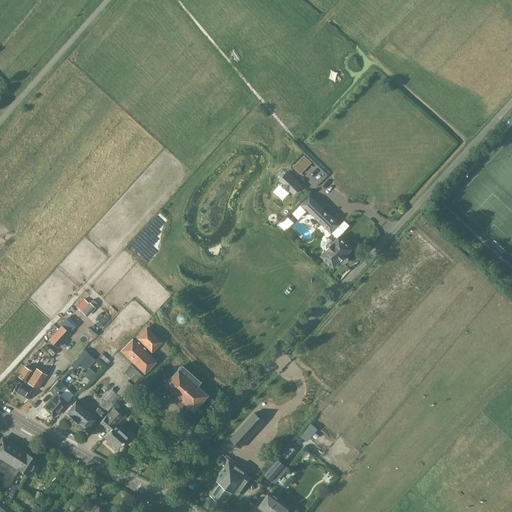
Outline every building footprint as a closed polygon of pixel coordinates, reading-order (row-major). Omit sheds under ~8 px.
[(511,116),(494,136),(498,140),(511,124),(511,116)] [(302,155),(291,167),(299,174),(310,162),(302,155)] [(303,185),(288,171),(278,181),(293,195),(303,185)] [(311,197),(303,206),(312,215),(331,233),(339,225),(321,207),(311,197)] [(352,249),(338,236),(333,241),(330,240),(327,241),(325,242),(324,243),(323,246),(324,248),(325,250),(320,256),(334,269),(339,263),(341,264),(342,264),(344,264),(345,263),(346,262),(348,260),(348,258),(348,256),(347,254),(352,249)] [(88,302),(80,311),(86,317),(95,308),(93,307),(96,304),(92,299),(89,303),(88,302)] [(196,307),(191,312),(195,315),(200,310),(196,307)] [(48,340),(57,348),(69,334),(69,333),(73,329),(65,322),(61,326),(48,340)] [(133,340),(132,339),(121,351),(144,373),(154,362),(148,355),(161,342),(145,327),(133,340)] [(75,360),(70,365),(74,369),(79,364),(86,370),(95,360),(83,350),(75,360)] [(124,373),(134,382),(140,375),(131,365),(124,373)] [(177,369),(170,377),(199,403),(205,395),(195,387),(199,382),(181,366),(178,370),(177,369)] [(25,381),(25,382),(29,376),(31,371),(24,367),(18,377),(25,381)] [(26,382),(28,384),(37,390),(47,375),(35,368),(30,377),(26,382)] [(89,369),(83,375),(89,381),(95,374),(89,369)] [(16,385),(11,394),(23,402),(29,393),(31,390),(26,387),(28,384),(26,382),(30,377),(29,376),(25,382),(25,381),(25,382),(23,385),(21,384),(19,387),(16,385)] [(199,403),(170,377),(162,386),(167,390),(165,393),(168,396),(167,398),(178,408),(179,407),(184,411),(189,407),(192,410),(199,403)] [(65,389),(57,381),(49,390),(54,395),(43,407),(54,416),(67,401),(59,396),(65,389)] [(116,393),(121,397),(132,385),(127,381),(116,393)] [(111,390),(99,405),(107,412),(119,397),(111,390)] [(120,401),(128,408),(134,401),(126,394),(120,401)] [(78,401),(66,413),(75,420),(75,421),(87,431),(97,419),(103,412),(97,407),(93,413),(78,401)] [(113,408),(106,415),(98,424),(108,433),(103,438),(117,450),(128,437),(115,426),(123,417),(113,408)] [(254,413),(230,439),(240,448),(264,422),(254,413)] [(0,486),(6,490),(10,483),(14,477),(9,474),(14,467),(16,468),(25,453),(25,452),(24,453),(2,438),(0,441),(0,486)] [(290,446),(282,455),(288,460),(296,451),(290,446)] [(36,460),(25,453),(16,468),(14,467),(9,474),(14,477),(18,470),(30,477),(37,465),(34,463),(36,460)] [(278,459),(264,475),(271,482),(285,466),(278,459)] [(217,485),(210,495),(224,505),(233,493),(237,496),(250,478),(244,473),(244,472),(235,466),(228,461),(214,480),(213,482),(217,485)] [(187,474),(179,482),(183,485),(185,483),(191,477),(190,477),(187,474)] [(10,483),(6,490),(13,494),(17,487),(10,483)] [(286,511),(290,507),(282,502),(279,499),(278,500),(276,499),(278,497),(274,494),(273,496),(269,493),(258,508),(263,511),(286,511)]
